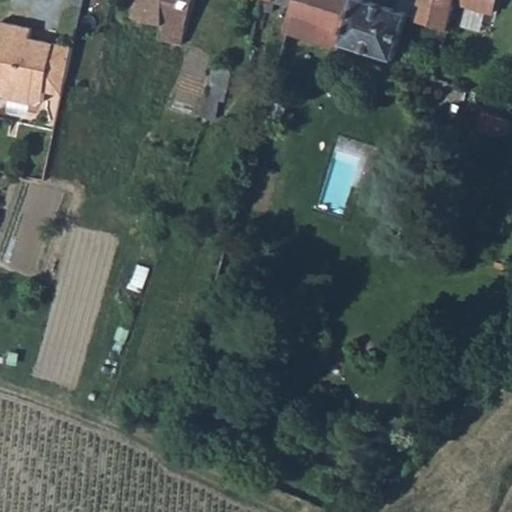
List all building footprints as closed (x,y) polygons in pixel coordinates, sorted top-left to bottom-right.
[(130,0),(130,18),(164,22),(166,0),(130,0)] [(161,39),(184,43),(196,0),(166,0),(164,22),(161,39)] [(342,46),(344,41),(396,56),(409,12),(370,0),(296,0),(288,28),(292,30),(342,46)] [(459,0),(422,0),(417,19),(451,29),(459,0)] [(34,28),(0,21),(0,22),(0,84),(2,85),(0,90),(0,116),(48,128),(55,96),(63,97),(74,47),(32,37),(34,28)]
